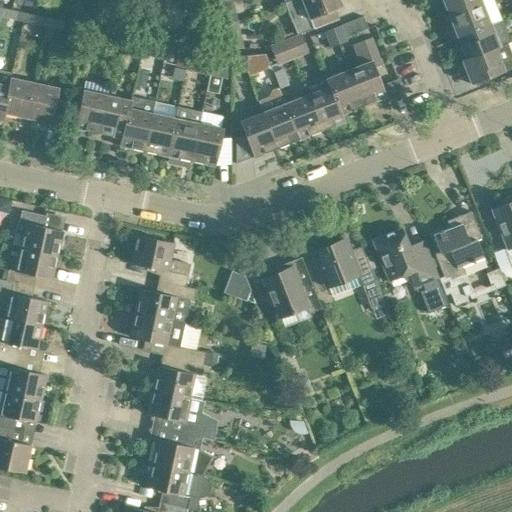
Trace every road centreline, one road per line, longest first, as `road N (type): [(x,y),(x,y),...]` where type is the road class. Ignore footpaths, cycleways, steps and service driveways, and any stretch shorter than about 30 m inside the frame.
road 1 (residential): [(104,196),(90,275),(81,510),(12,495)]
road 2 (residential): [(104,196),(231,217),(452,135)]
road 3 (residential): [(452,135),(403,14),(369,0)]
